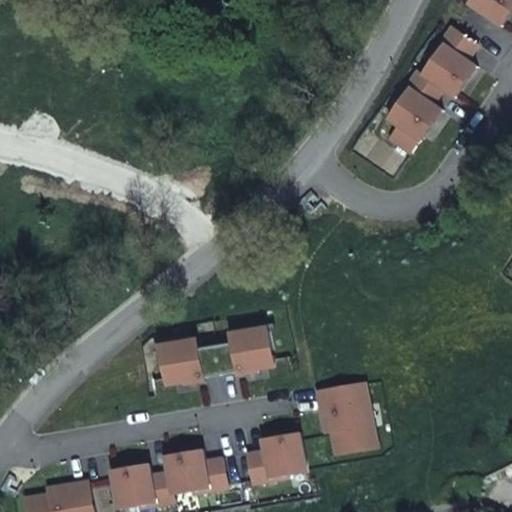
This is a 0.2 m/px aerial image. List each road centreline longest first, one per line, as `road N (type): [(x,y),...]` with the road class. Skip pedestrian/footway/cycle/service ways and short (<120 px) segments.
road 1 (residential): [(312,161),(35,404),(0,445)]
road 2 (residential): [(0,453),(289,402)]
road 3 (residential): [(312,161),(361,200),(407,203),(428,194),(511,75)]
road 4 (residential): [(414,0),(377,77),(312,161)]
